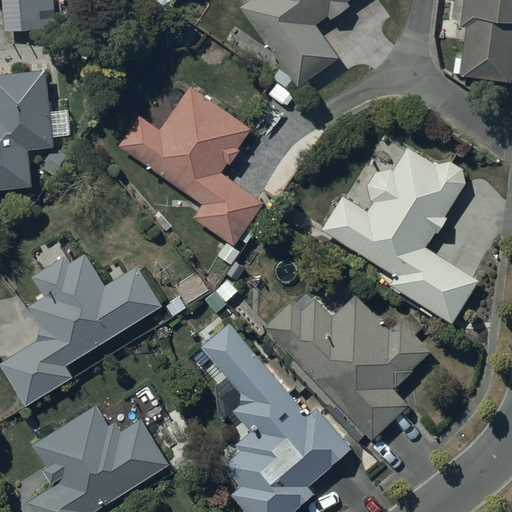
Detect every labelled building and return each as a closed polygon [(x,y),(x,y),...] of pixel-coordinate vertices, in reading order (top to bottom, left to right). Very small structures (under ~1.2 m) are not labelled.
[(41,0),(6,0),(8,30),(59,27),(58,0),(41,1),(41,0)] [(179,4),(173,0),(145,0),(140,8),(162,25),(179,4)] [(252,0),(245,6),(302,84),(341,56),(319,26),(335,14),(337,18),(354,5),(351,2),(353,0),(252,0)] [(511,0),(470,0),(467,26),(472,26),(466,73),(511,78),(511,0)] [(54,68),(0,71),(0,186),(39,184),(37,151),(58,150),(54,68)] [(143,116),(124,145),(207,201),(197,217),(239,245),(270,199),(227,171),(255,128),(194,87),(165,130),(143,116)] [(439,164),(412,146),(398,170),(397,169),(395,169),(394,169),(392,168),(391,168),(389,169),(387,169),(386,169),(384,170),(383,170),(382,171),(380,172),(379,173),(378,174),(377,175),(376,176),(375,177),(374,179),(373,180),(373,181),(372,183),(372,184),(371,186),(371,188),(371,189),(371,191),(372,192),(372,194),(372,195),(373,197),(374,198),(375,199),(375,201),(376,202),(378,203),(374,209),(347,193),(325,231),(398,274),(393,284),(457,321),(482,278),(430,248),(470,180),(470,179),(470,177),(469,176),(469,175),(469,174),(469,172),(468,171),(468,170),(467,169),(466,168),(466,167),(465,166),(464,165),(463,164),(462,164),(461,163),(460,162),(459,162),(458,161),(457,161),(456,160),(455,160),(453,160),(452,160),(451,160),(450,160),(448,160),(447,160),(446,160),(445,161),(444,161),(443,162),(441,162),(440,163),(439,164)] [(45,339),(3,365),(31,405),(170,314),(137,268),(110,288),(87,257),(75,265),(68,257),(47,272),(40,263),(31,269),(50,294),(32,307),(45,325),(45,339)] [(293,301),(268,325),(374,437),(412,401),(401,389),(440,352),(409,319),(394,333),(359,296),(337,317),(319,298),(304,312),(293,301)] [(228,326),(204,347),(252,397),(237,411),(251,426),(256,421),(261,427),(243,443),(246,447),(227,464),(245,484),(235,494),(251,511),(298,511),(317,496),(310,488),(353,449),(318,410),(310,417),(228,326)] [(114,426),(103,406),(38,443),(51,466),(47,468),(56,485),(30,500),(36,511),(94,511),(172,467),(144,418),(126,428),(122,421),(114,426)]
